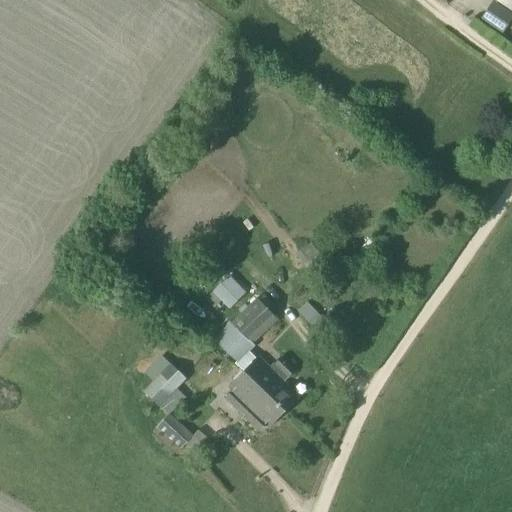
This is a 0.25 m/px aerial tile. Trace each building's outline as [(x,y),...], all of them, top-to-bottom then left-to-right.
[(492,0),(481,17),(502,32),(511,17),(511,12),(494,0),(492,0)] [(511,0),(496,0),(511,10),(511,0)] [(318,252),(310,242),(295,252),(303,263),(318,252)] [(221,301),(228,309),(243,295),(227,278),(206,299),(214,307),(221,301)] [(213,339),(237,364),(254,347),(252,343),(277,320),(257,298),(231,320),(232,321),(213,339)] [(321,321),(308,306),(299,314),(313,329),(321,321)] [(146,388),(144,390),(158,405),(160,402),(170,413),(184,399),(174,389),(185,379),(162,356),(150,367),(144,373),(149,379),(153,382),(146,388)] [(245,371),(285,411),(299,397),(284,383),(296,371),(282,357),(270,368),(259,357),(245,371)] [(285,411),(245,371),(230,386),(248,404),(241,412),(262,433),(285,411)] [(190,438),(168,418),(158,428),(180,448),(190,438)]
